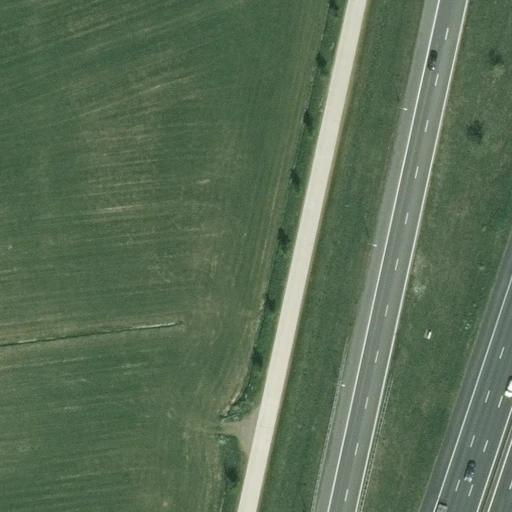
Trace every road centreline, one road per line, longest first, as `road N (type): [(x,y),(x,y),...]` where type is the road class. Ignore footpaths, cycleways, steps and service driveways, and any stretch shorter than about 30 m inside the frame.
road 1 (motorway): [(453,0),(341,511)]
road 2 (unclassified): [(246,511),(356,0)]
road 3 (motorway): [(511,304),(438,511)]
